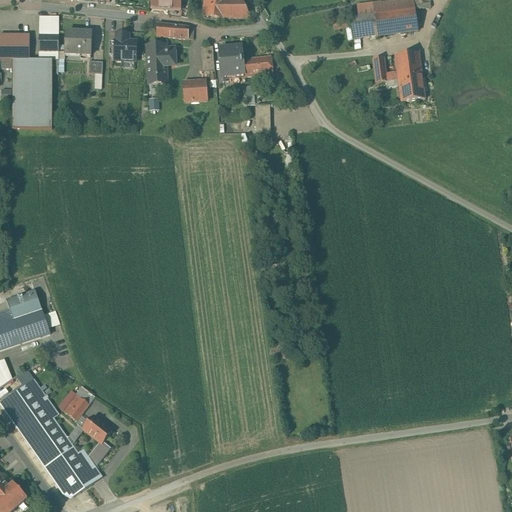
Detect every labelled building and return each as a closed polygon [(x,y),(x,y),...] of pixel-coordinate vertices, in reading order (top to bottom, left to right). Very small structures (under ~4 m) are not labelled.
[(179,0),(152,0),(151,9),(179,11),(179,0)] [(242,0),(203,0),(202,16),(225,19),(250,19),(242,0)] [(405,11),(374,15),(377,37),(418,31),(415,10),(430,8),(429,0),(409,0),(404,1),(405,11)] [(374,15),(350,18),(351,26),(353,40),(377,37),(374,15)] [(58,18),(39,18),(39,53),(58,53),(58,18)] [(350,18),(339,21),(340,28),(351,26),(350,18)] [(185,28),(157,24),(156,38),(176,39),(176,40),(188,40),(189,29),(185,28)] [(92,34),(65,33),(65,55),(91,56),(92,34)] [(128,36),(116,35),(115,43),(115,57),(115,61),(135,62),(136,42),(128,42),(128,36)] [(29,36),(0,36),(0,70),(12,70),(29,70),(29,61),(29,36)] [(165,46),(146,47),(148,85),(167,84),(166,65),(175,65),(174,48),(166,48),(165,46)] [(212,48),(200,49),(201,73),(214,71),(212,48)] [(241,48),(219,50),(222,78),(244,76),(242,61),(241,48)] [(418,53),(395,57),(397,72),(386,74),(384,58),(372,60),(375,84),(398,80),(422,77),(418,53)] [(271,58),(242,61),(244,76),(244,78),(273,75),(271,58)] [(29,70),(12,70),(12,130),(52,130),(52,61),(29,61),(29,70)] [(102,63),(89,63),(88,75),(102,76),(102,63)] [(422,77),(398,80),(401,103),(425,100),(422,77)] [(206,81),(182,83),(184,103),(208,101),(206,81)] [(258,105),(257,85),(249,86),(250,105),(258,105)] [(153,110),(162,109),(161,98),(152,98),(153,110)] [(270,106),(255,106),(256,134),(270,134),(270,106)] [(10,311),(0,314),(0,351),(50,334),(35,291),(6,301),(10,311)] [(4,360),(0,361),(0,381),(10,375),(4,360)] [(26,370),(16,378),(23,388),(0,404),(0,406),(30,448),(60,428),(54,420),(59,416),(26,370)] [(95,399),(82,388),(76,396),(89,406),(95,399)] [(76,396),(63,413),(76,423),(89,406),(76,396)] [(113,432),(93,417),(82,431),(99,444),(102,446),(104,444),(113,432)] [(60,428),(30,448),(61,493),(86,475),(96,468),(88,458),(83,451),(78,454),(60,428)] [(102,446),(99,444),(88,458),(96,468),(111,449),(104,444),(102,446)] [(0,475),(0,495),(10,487),(0,475)] [(86,475),(61,492),(65,497),(73,499),(92,485),(86,475)] [(0,495),(0,511),(14,511),(27,500),(13,485),(10,487),(0,495)]
